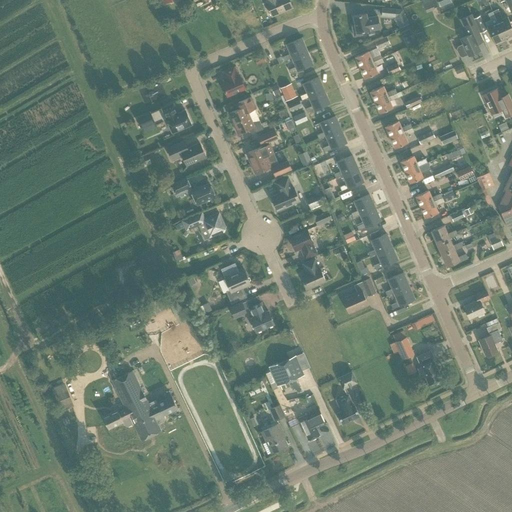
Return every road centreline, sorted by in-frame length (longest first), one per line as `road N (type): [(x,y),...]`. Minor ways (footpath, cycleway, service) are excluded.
road 1 (residential): [(261,235),(192,69),(321,13)]
road 2 (residential): [(435,290),(321,13)]
road 3 (tertiary): [(226,511),(479,392)]
